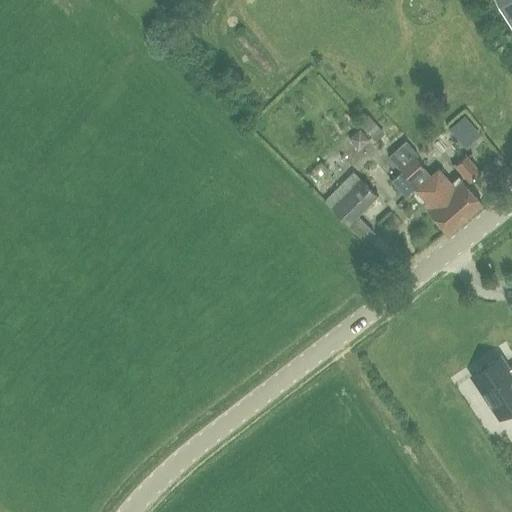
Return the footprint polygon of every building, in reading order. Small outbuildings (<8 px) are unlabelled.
[(511,0),(498,0),(511,25),(511,0)] [(480,134),(464,115),(448,128),(464,147),(480,134)] [(458,175),(451,181),(438,167),(430,174),(405,144),(399,149),(402,152),(393,160),(431,206),(428,209),(447,232),(481,204),(465,184),(468,182),(469,183),(481,172),(467,155),(454,166),(462,176),(460,178),(458,175)] [(348,225),(377,196),(360,178),(331,208),(348,225)] [(371,233),(378,226),(365,211),(357,218),(371,233)] [(511,375),(509,371),(508,370),(499,356),(484,367),(472,375),(482,390),(492,405),(500,418),(511,411),(511,409),(511,375)]
